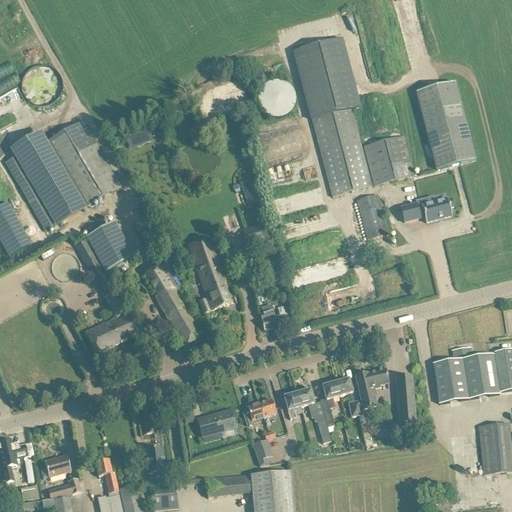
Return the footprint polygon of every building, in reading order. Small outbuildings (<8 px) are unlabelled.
[(293,52),(311,121),(352,110),(359,108),(340,40),(293,52)] [(293,109),(295,105),(296,100),(295,95),(293,91),(290,87),(286,84),(281,82),(277,82),(272,83),(267,85),(264,88),(260,92),(259,96),(258,101),(259,106),(261,110),(264,114),(268,117),(272,119),(277,119),(282,119),(287,117),(290,114),(293,109)] [(416,94),(436,172),(476,161),(456,84),(416,94)] [(311,121),(332,198),(372,188),(352,110),(311,121)] [(122,187),(83,121),(44,145),(82,209),(83,210),(122,187)] [(38,135),(14,149),(33,183),(57,224),(82,209),(44,145),(38,135)] [(374,187),(414,177),(403,138),(364,148),(374,187)] [(57,224),(33,183),(20,190),(45,233),(58,225),(57,224)] [(377,196),(357,202),(365,231),(368,241),(388,236),(377,196)] [(417,205),(400,209),(404,224),(424,218),(426,224),(452,217),(450,209),(454,208),(452,200),(448,202),(447,200),(431,204),(421,207),(421,208),(418,209),(417,205)] [(111,224),(94,234),(86,239),(91,248),(109,280),(135,265),(111,224)] [(260,225),(244,232),(250,249),(267,243),(260,225)] [(226,285),(222,276),(208,239),(187,247),(203,289),(207,300),(200,303),(201,305),(204,315),(231,305),(224,286),(226,285)] [(90,250),(80,256),(86,267),(104,299),(116,293),(97,262),(90,250)] [(207,335),(202,326),(189,304),(185,306),(178,293),(183,290),(177,281),(176,281),(167,264),(146,276),(158,297),(156,298),(184,348),(207,335)] [(265,276),(266,286),(281,283),(279,273),(265,276)] [(110,322),(85,334),(96,355),(120,345),(119,343),(137,335),(138,335),(130,317),(126,319),(124,316),(128,313),(117,293),(116,293),(104,299),(116,320),(111,323),(110,322)] [(263,315),(259,316),(261,323),(264,332),(274,330),(275,335),(282,332),(281,329),(282,329),(282,328),(281,328),(278,317),(276,318),(273,309),(272,306),(261,309),(263,313),(263,315)] [(511,391),(511,350),(495,354),(495,356),(433,366),(440,406),(500,396),(499,393),(501,393),(511,391)] [(363,376),(366,389),(367,393),(372,392),(375,391),(375,390),(380,389),(379,387),(388,385),(385,371),(367,375),(367,376),(364,377),(363,376)] [(366,389),(363,376),(355,378),(361,404),(362,411),(376,408),(374,399),(377,398),(375,391),(372,392),(367,393),(366,389)] [(342,379),(335,381),(335,384),(339,398),(346,396),(348,404),(351,419),(364,416),(362,411),(361,404),(355,405),(352,395),(353,395),(349,380),(343,382),(342,379)] [(396,380),(399,424),(400,435),(416,434),(415,423),(412,379),(396,380)] [(320,402),(324,417),(326,425),(333,423),(330,410),(335,409),(332,400),(339,398),(335,384),(335,381),(327,383),(328,386),(322,387),(326,401),(321,403),(320,402)] [(311,390),(297,394),(301,409),(308,407),(310,415),(317,413),(311,390)] [(301,409),(297,394),(284,398),(290,421),(297,419),(294,411),(301,409)] [(272,401),(259,405),(264,419),(276,415),(272,401)] [(264,419),(259,405),(247,409),(248,412),(242,414),(246,425),(264,419)] [(198,421),(200,431),(202,439),(221,434),(223,439),(237,436),(231,412),(198,421)] [(155,434),(152,417),(142,418),(144,436),(155,434)] [(327,430),(324,417),(316,419),(317,423),(321,436),(329,434),(327,430)] [(479,428),(480,435),(484,477),(511,474),(511,439),(511,425),(479,428)] [(273,458),(268,441),(266,442),(253,446),(260,468),(270,467),(268,460),(273,458)] [(1,445),(0,445),(0,451),(4,469),(3,470),(6,484),(13,482),(9,469),(17,467),(15,461),(33,457),(31,446),(18,449),(17,447),(12,448),(11,443),(6,444),(5,443),(0,444),(1,445)] [(144,452),(146,462),(147,475),(166,473),(163,450),(144,452)] [(71,473),(70,469),(67,459),(60,461),(60,460),(45,464),(46,469),(40,471),(43,481),(49,479),(49,480),(71,474),(71,473)] [(122,511),(114,474),(112,475),(109,461),(95,464),(98,478),(105,477),(109,495),(108,495),(108,496),(110,496),(110,498),(100,501),(101,511),(122,511)] [(294,511),(291,474),(251,477),(253,511),(294,511)] [(249,477),(207,481),(208,500),(250,496),(249,477)] [(81,494),(78,483),(78,480),(68,483),(68,486),(48,492),(50,501),(72,497),(72,496),(81,494)] [(175,483),(151,485),(153,511),(177,510),(175,483)] [(141,511),(136,487),(119,491),(124,511),(141,511)] [(21,491),(23,504),(40,502),(37,488),(21,491)] [(72,511),(70,498),(53,501),(54,503),(55,507),(55,511),(72,511)] [(55,507),(54,503),(53,501),(49,502),(49,501),(42,502),(43,509),(55,507)]
